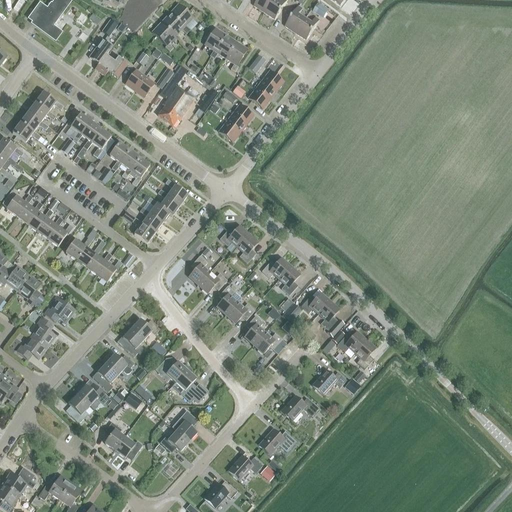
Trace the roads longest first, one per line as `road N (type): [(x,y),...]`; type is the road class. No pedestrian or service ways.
road 1 (tertiary): [(511,450),(355,292),(228,190)]
road 2 (tertiary): [(228,190),(36,53)]
road 3 (residential): [(21,418),(146,279)]
road 4 (residential): [(251,407),(146,279)]
road 5 (residential): [(148,511),(21,418)]
road 6 (unclassified): [(316,73),(228,190)]
road 7 (residential): [(158,511),(251,407)]
road 8 (residential): [(316,73),(204,0)]
road 9 (residential): [(146,279),(228,190)]
